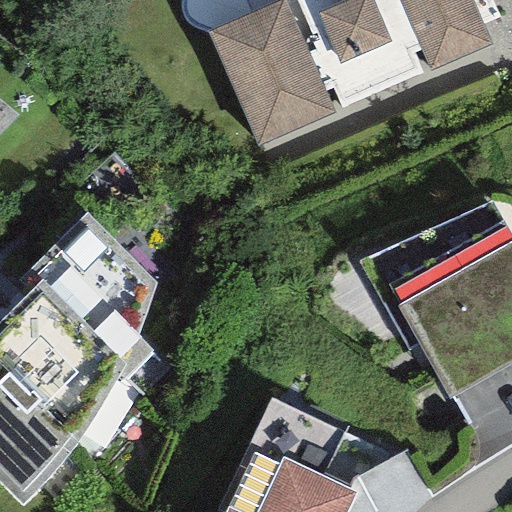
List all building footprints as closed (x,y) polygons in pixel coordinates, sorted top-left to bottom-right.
[(255,0),(256,1),(208,24),(270,153),(470,57),(442,0),(255,0)] [(98,194),(34,266),(152,368),(215,294),(98,194)] [(511,363),(511,256),(483,207),(352,285),(428,413),(511,363)] [(152,368),(34,266),(0,303),(0,346),(98,432),(152,368)] [(98,432),(0,346),(0,463),(40,498),(98,432)] [(311,486),(206,444),(178,511),(330,511),(358,441),(333,431),(311,486)]
